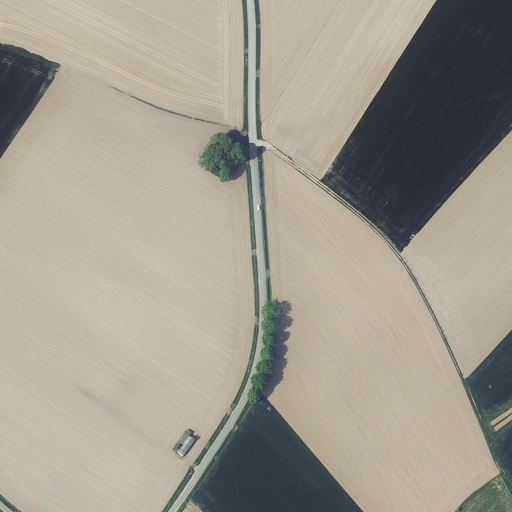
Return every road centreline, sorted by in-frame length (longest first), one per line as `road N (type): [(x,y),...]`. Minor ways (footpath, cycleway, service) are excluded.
road 1 (tertiary): [(172,511),(241,403),(260,348),(250,0)]
road 2 (track): [(511,488),(400,255),(344,200),(252,142)]
